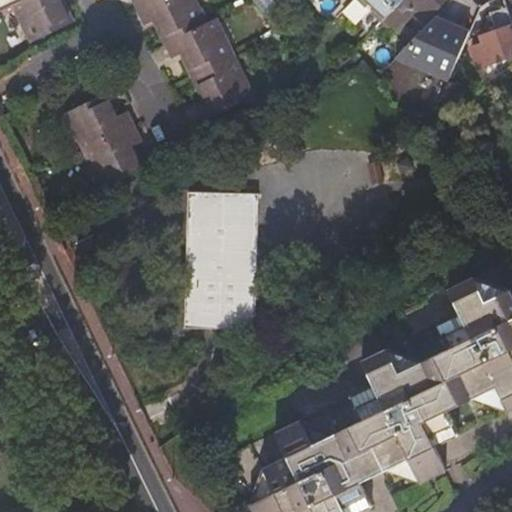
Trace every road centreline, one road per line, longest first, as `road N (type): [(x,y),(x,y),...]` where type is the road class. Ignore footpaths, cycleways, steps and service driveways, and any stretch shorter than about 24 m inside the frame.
road 1 (primary): [(127,464),(127,433),(0,171)]
road 2 (primary): [(0,227),(108,443),(127,464)]
